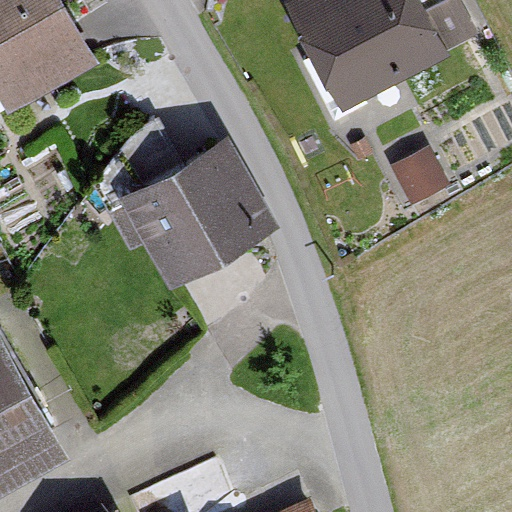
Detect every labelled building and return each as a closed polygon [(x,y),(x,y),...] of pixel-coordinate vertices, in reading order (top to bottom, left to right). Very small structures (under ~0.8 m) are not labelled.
[(0,0),(0,89),(19,121),(108,69),(68,0),(0,0)] [(460,61),(426,0),(379,0),(315,35),(359,116),(460,61)] [(285,231),(237,150),(135,210),(183,292),(285,231)] [(450,193),(431,157),(397,175),(415,211),(450,193)] [(0,329),(0,506),(77,464),(1,329),(0,329)] [(125,511),(163,511),(234,489),(222,454),(118,488),(125,511)] [(297,511),(319,511),(315,503),(297,511)]
